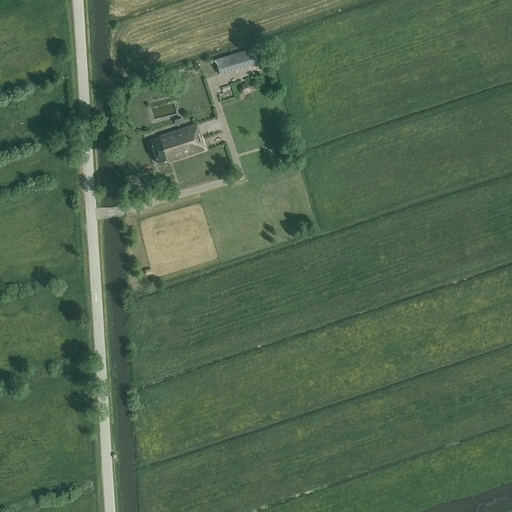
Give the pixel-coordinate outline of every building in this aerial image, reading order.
[(220,74),(258,62),(253,48),(215,60),(220,74)] [(245,95),(249,93),(251,89),(250,84),(246,82),(241,84),(239,88),(240,93),(245,95)] [(246,103),(253,101),(251,94),(244,97),(246,103)] [(168,163),(205,151),(197,125),(159,137),(160,139),(151,142),(158,164),(167,161),(168,163)] [(282,144),(273,147),(277,159),(286,156),(282,144)] [(258,177),(265,175),(263,168),(256,171),(258,177)]
